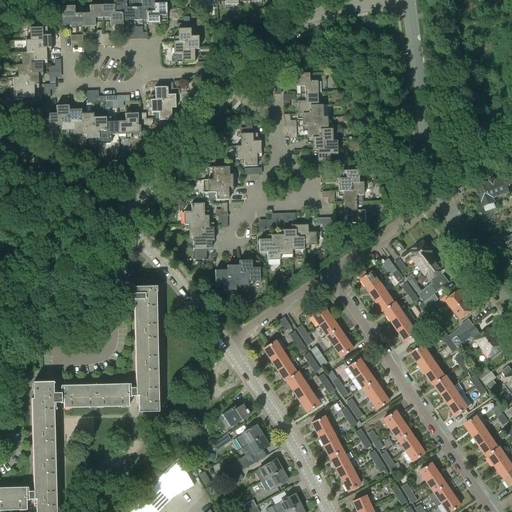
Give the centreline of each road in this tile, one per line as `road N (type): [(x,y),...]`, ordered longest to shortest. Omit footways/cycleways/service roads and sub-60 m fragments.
road 1 (residential): [(491,511),(329,273)]
road 2 (tertiary): [(442,198),(407,0)]
road 3 (residential): [(327,511),(226,344)]
road 4 (residential): [(235,86),(280,36),(313,15),(397,0)]
road 5 (residential): [(0,356),(119,220)]
road 6 (residential): [(119,220),(235,86)]
road 7 (residential): [(226,344),(119,220)]
road 8 (residential): [(329,273),(442,198)]
road 9 (tertiary): [(511,304),(442,198)]
road 10 (residential): [(226,344),(329,273)]
